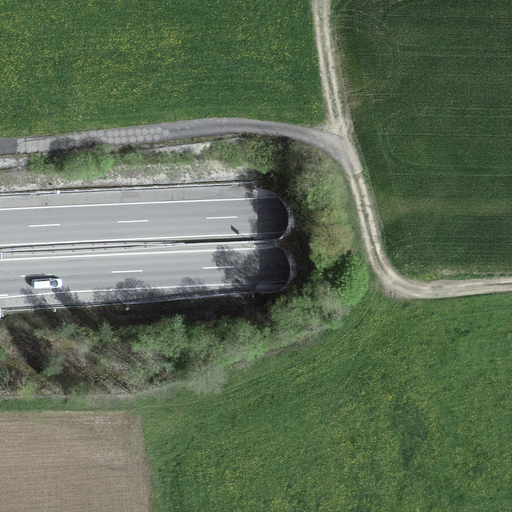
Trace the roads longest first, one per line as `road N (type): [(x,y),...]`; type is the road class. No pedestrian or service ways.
road 1 (track): [(511,285),(412,289),(392,281),(353,165),(331,144),(284,127),(207,125),(0,145)]
road 2 (motorway): [(511,206),(0,227)]
road 3 (motorway): [(0,277),(511,258)]
road 4 (track): [(342,154),(320,0)]
